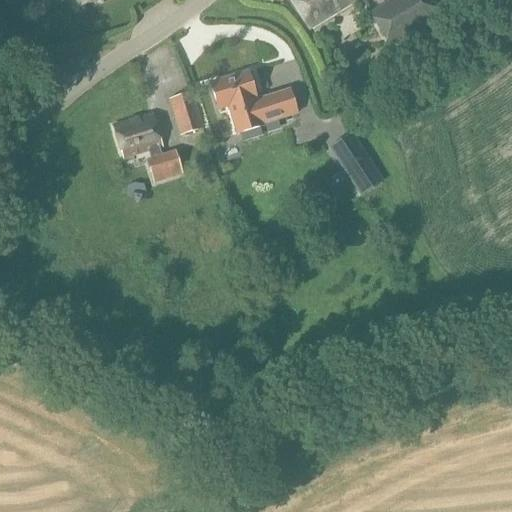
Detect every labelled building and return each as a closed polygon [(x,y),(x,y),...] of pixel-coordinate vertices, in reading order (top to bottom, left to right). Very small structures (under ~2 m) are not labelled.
[(73,0),(76,8),(98,0),(73,0)] [(291,0),(310,30),(353,3),(351,0),(291,0)] [(390,42),(437,14),(428,0),(401,0),(375,16),(390,42)] [(287,89),(256,99),(248,72),(210,84),(218,110),(227,107),(235,135),(262,127),(262,125),(295,114),(287,89)] [(191,93),(168,101),(179,137),(202,130),(191,93)] [(161,156),(158,148),(161,148),(152,115),(113,127),(124,158),(148,151),(151,160),(146,161),(153,183),(182,175),(175,152),(161,156)] [(358,145),(336,159),(360,195),(382,181),(358,145)]
